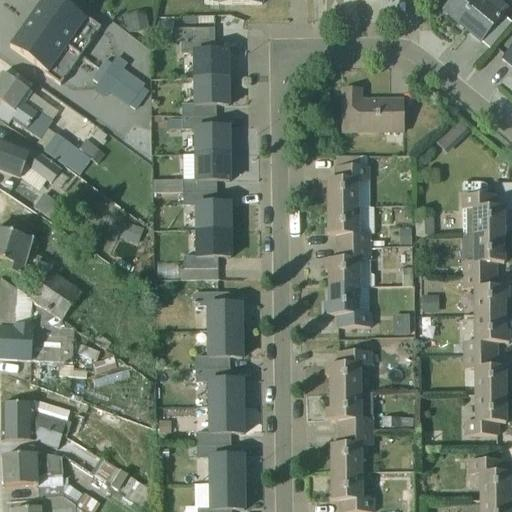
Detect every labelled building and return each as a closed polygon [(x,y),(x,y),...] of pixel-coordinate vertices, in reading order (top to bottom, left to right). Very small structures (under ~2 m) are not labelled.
[(83,22),(51,0),(44,0),(9,51),(45,77),(44,78),(59,89),(100,32),(85,21),(83,22)] [(261,0),(211,0),(211,8),(261,9),(261,0)] [(495,0),(456,0),(443,16),(480,46),(508,10),(495,0)] [(144,15),(122,19),(126,37),(147,33),(144,15)] [(191,57),(192,83),(228,82),(227,55),(213,55),(213,32),(174,33),(175,57),(191,57)] [(511,47),(500,63),(511,72),(511,47)] [(105,63),(97,73),(136,100),(145,88),(124,73),(128,68),(115,60),(110,67),(105,63)] [(136,100),(97,73),(90,83),(96,88),(91,95),(102,103),(107,97),(128,112),(136,100)] [(83,157),(47,132),(59,115),(2,76),(0,79),(0,106),(0,123),(8,128),(11,124),(40,144),(35,150),(72,174),(83,157)] [(192,83),(192,108),(180,108),(180,122),(215,121),(215,110),(228,110),(228,82),(192,83)] [(401,104),(360,105),(359,93),(341,94),(342,136),(402,134),(401,104)] [(215,121),(180,122),(181,134),(192,134),(192,160),(228,159),(228,131),(215,131),(215,121)] [(468,137),(455,124),(433,146),(445,159),(468,137)] [(12,151),(0,147),(0,174),(20,183),(42,197),(61,174),(33,153),(14,147),(12,151)] [(182,160),(183,184),(152,185),(152,198),(182,197),(215,197),(215,186),(228,186),(228,159),(192,160),(182,160)] [(327,184),(327,214),(358,213),(358,185),(368,184),(367,168),(389,167),(388,160),(367,161),(335,162),(335,184),(327,184)] [(45,223),(55,211),(37,197),(27,209),(45,223)] [(228,206),(215,206),(215,197),(182,197),(183,210),(194,210),(194,235),(228,235),(228,206)] [(461,200),(462,240),(472,240),(502,240),(502,211),(494,211),(494,199),(461,200)] [(327,214),(328,240),(336,240),(336,252),(370,251),(370,237),(359,238),(358,213),(327,214)] [(433,239),(432,215),(415,215),(415,239),(433,239)] [(124,227),(119,243),(137,249),(142,233),(124,227)] [(398,232),(398,249),(410,249),(410,232),(398,232)] [(182,262),(182,274),(216,273),(216,263),(229,263),(228,235),(194,235),(194,262),(182,262)] [(81,297),(50,276),(52,270),(25,263),(30,245),(0,236),(0,266),(4,268),(1,276),(40,287),(28,303),(61,326),(81,297)] [(460,266),(460,280),(494,280),(494,267),(503,267),(502,240),(472,240),(472,266),(460,266)] [(328,277),(328,292),(360,291),(371,291),(370,251),(336,252),(336,263),(324,263),(324,277),(328,277)] [(155,267),(155,284),(176,284),(176,267),(155,267)] [(471,293),(472,321),(503,320),(503,303),(507,303),(507,291),(494,291),(494,280),(460,280),(461,293),(471,293)] [(108,283),(96,295),(114,313),(123,305),(113,294),(116,291),(108,283)] [(2,286),(0,312),(0,362),(69,369),(73,334),(61,326),(28,303),(2,286)] [(324,309),(325,321),(337,321),(337,333),(371,332),(370,317),(361,318),(360,291),(328,292),(328,309),(324,309)] [(202,310),(203,338),(242,337),(241,308),(227,309),(227,298),(193,298),(193,310),(202,310)] [(438,299),(420,300),(421,316),(439,315),(438,299)] [(408,319),(392,319),(392,340),(409,339),(408,319)] [(495,359),(495,347),(507,347),(507,335),(503,335),(503,320),(472,321),(473,346),(461,346),(461,360),(495,359)] [(228,373),(228,362),(242,362),(242,337),(203,338),(203,362),(194,362),(194,374),(228,373)] [(329,382),(329,398),(360,397),(359,370),(370,370),(370,357),(337,357),(337,368),(325,369),(325,382),(329,382)] [(504,372),(495,372),(495,359),(461,360),(461,374),(472,374),(473,399),(504,398),(504,372)] [(194,387),(203,387),(203,413),(242,412),(241,384),(229,384),(228,373),(194,374),(194,387)] [(338,425),(338,437),(372,436),(371,397),(360,397),(329,398),(330,413),(326,413),(326,425),(338,425)] [(463,426),(463,440),(496,439),(496,428),(505,427),(504,398),(473,399),(474,426),(463,426)] [(68,415),(32,406),(32,410),(2,410),(1,444),(33,445),(32,448),(56,454),(68,415)] [(229,450),(229,439),(242,439),(242,412),(203,413),(198,413),(198,437),(195,437),(194,449),(229,450)] [(412,422),(381,422),(380,432),(412,433),(412,422)] [(372,436),(338,437),(339,449),(330,449),(330,477),(362,476),(361,451),(372,450),(372,436)] [(243,460),(228,460),(229,450),(194,449),(194,462),(204,462),(204,486),(243,485),(243,460)] [(3,491),(37,491),(37,503),(43,504),(62,501),(77,511),(101,511),(62,484),(59,464),(36,461),(2,462),(3,491)] [(156,511),(156,498),(99,463),(90,477),(143,511),(156,511)] [(477,478),(478,507),(509,506),(508,489),(511,489),(511,477),(500,477),(500,464),(467,465),(467,478),(477,478)] [(330,477),(331,506),(339,506),(338,511),(373,511),(373,502),(363,503),(362,476),(330,477)] [(178,511),(243,511),(243,485),(204,486),(192,487),(193,511),(178,511)] [(77,511),(62,501),(43,504),(43,511),(77,511)]
